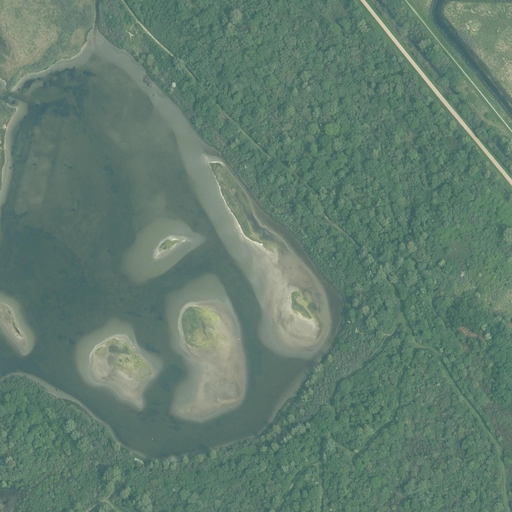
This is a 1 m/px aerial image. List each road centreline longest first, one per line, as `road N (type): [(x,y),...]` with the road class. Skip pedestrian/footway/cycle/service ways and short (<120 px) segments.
road 1 (track): [(402,317),(382,270),(323,213),(299,173),(245,133),(122,0)]
road 2 (track): [(510,511),(496,443),(443,369),(436,346),(415,345)]
road 3 (track): [(415,345),(392,418),(364,449),(349,453),(328,437)]
road 4 (track): [(402,317),(335,388),(328,437)]
